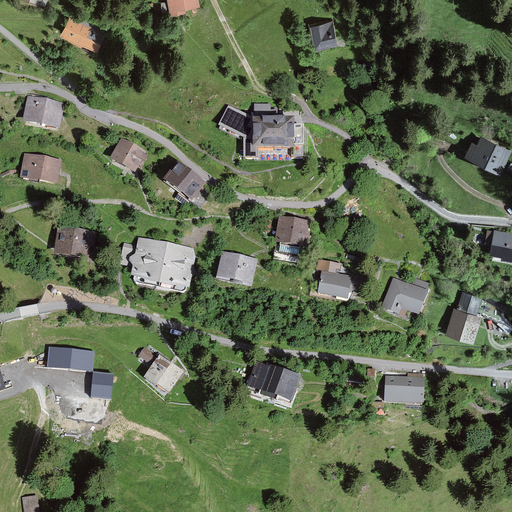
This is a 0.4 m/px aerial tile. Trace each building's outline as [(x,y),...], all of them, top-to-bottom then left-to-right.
[(178,8),(193,6),(192,0),(162,0),(164,15),(178,14),(178,8)] [(102,35),(69,18),(59,36),(92,54),(102,35)] [(333,25),(310,28),(313,48),(336,45),(333,25)] [(28,98),(22,126),(60,133),(65,106),(28,98)] [(251,127),(225,113),(215,130),(239,143),(239,162),(251,162),(251,154),(288,154),(288,162),(299,162),(300,133),(288,133),(288,127),(273,127),(273,116),(267,116),(267,110),(252,110),(251,127)] [(506,153),(479,139),(474,149),(469,146),(463,159),(494,175),(506,153)] [(146,154),(122,140),(111,158),(135,172),(146,154)] [(62,162),(24,155),(19,181),(57,189),(62,162)] [(207,185),(181,166),(167,183),(193,203),(207,185)] [(303,228),(275,222),(270,247),(297,253),(303,228)] [(89,232),(57,227),(53,255),(84,260),(89,232)] [(511,254),(511,237),(492,233),(486,256),(510,262),(511,254)] [(191,253),(137,243),(130,281),(183,291),(191,253)] [(250,263),(219,257),(214,280),(245,286),(250,263)] [(346,280),(318,276),(315,297),(342,301),(346,280)] [(424,290),(389,279),(381,305),(416,315),(424,290)] [(456,309),(452,308),(443,332),(468,341),(477,317),(472,315),(478,300),(461,294),(456,309)] [(96,351),(49,347),(47,367),(93,371),(94,371),(96,351)] [(148,349),(140,354),(145,364),(153,359),(148,349)] [(162,395),(178,374),(155,357),(139,379),(162,395)] [(293,377),(249,364),(242,388),(286,401),(293,377)] [(114,373),(94,371),(93,371),(90,398),(112,400),(114,373)] [(348,374),(347,382),(365,383),(366,375),(348,374)] [(387,378),(386,402),(422,404),(424,380),(387,378)] [(92,432),(100,433),(103,414),(95,413),(92,432)] [(38,511),(36,496),(24,498),(25,511),(38,511)]
